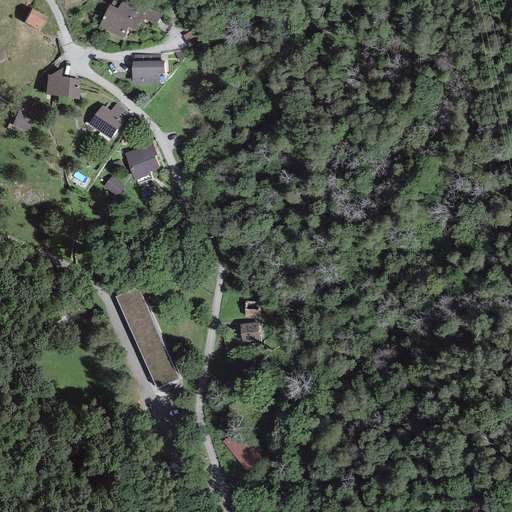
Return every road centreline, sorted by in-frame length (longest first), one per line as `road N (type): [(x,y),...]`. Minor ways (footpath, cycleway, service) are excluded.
road 1 (unclassified): [(226,506),(199,404),(221,238),(184,193),(155,129),(80,67),(50,0)]
road 2 (motorway): [(231,511),(425,0)]
road 3 (motorway): [(345,0),(173,511)]
road 4 (unclassified): [(226,506),(169,437),(106,298),(82,275),(0,235)]
